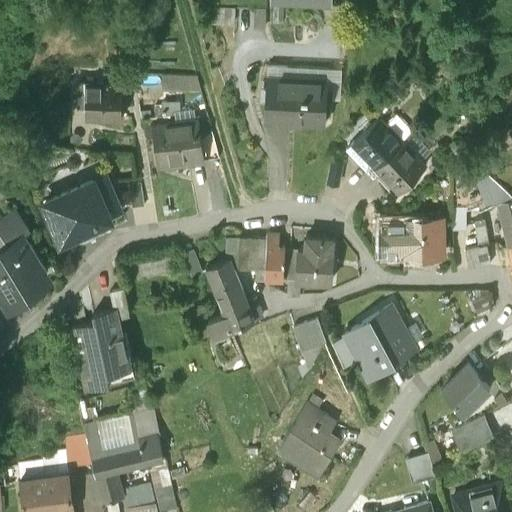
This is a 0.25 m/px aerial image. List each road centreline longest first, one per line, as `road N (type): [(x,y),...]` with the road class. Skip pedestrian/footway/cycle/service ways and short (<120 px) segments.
road 1 (residential): [(376,272),(333,219),(261,212),(192,224),(122,242),(59,303),(0,341)]
road 2 (residential): [(511,303),(435,357),(352,483),(320,511)]
road 3 (residential): [(511,300),(498,282),(476,276),(376,272)]
